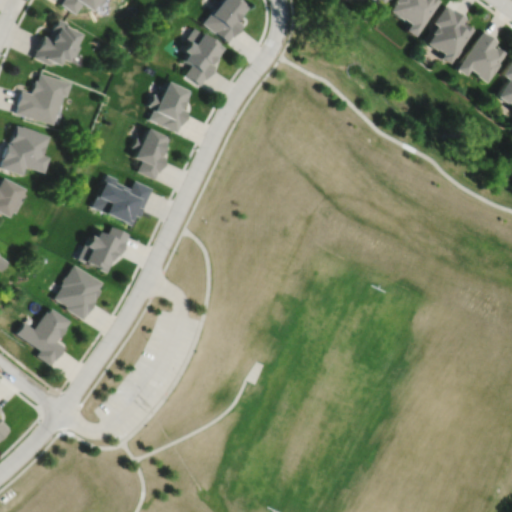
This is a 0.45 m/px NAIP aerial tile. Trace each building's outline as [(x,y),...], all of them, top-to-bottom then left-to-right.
[(59,0),(58,2),(72,12),(79,2),(88,9),(92,3),(96,5),(99,0),(59,0)] [(235,0),(216,0),(199,22),(224,41),(229,35),(230,36),(239,24),(235,20),(246,6),(239,1),(238,2),(235,0)] [(392,0),(392,1),(394,2),(388,10),(399,18),(400,17),(407,22),(402,29),(411,35),(437,0),(392,0)] [(443,4),(430,21),(434,25),(429,32),(430,33),(423,42),(433,49),(433,48),(440,53),(437,57),(445,62),(451,55),(452,56),(456,49),(455,49),(470,28),(462,22),(461,23),(460,22),(463,17),(450,8),(449,9),(443,4)] [(54,17),(45,36),(40,34),(33,48),(33,49),(30,56),(47,64),(48,60),(55,64),(58,58),(64,60),(66,55),(70,57),(76,45),(72,43),(78,32),(62,25),(64,21),(54,17)] [(191,27),(182,40),(185,41),(179,50),(184,53),(179,60),(188,65),(182,74),(197,84),(201,78),(202,79),(212,65),(210,63),(221,47),(213,41),(212,42),(191,27)] [(480,30),(452,68),(462,75),(466,68),(473,73),(472,75),(482,82),(496,63),(494,62),(502,52),(493,45),(491,48),(490,46),(494,41),(480,30)] [(511,56),(499,74),(506,79),(494,96),(503,102),(504,101),(511,106),(508,110),(511,112),(511,56)] [(36,72),(33,79),(31,79),(27,91),(29,91),(29,92),(18,89),(13,104),(15,104),(12,112),(50,123),(59,94),(62,95),(67,81),(36,72)] [(163,80),(156,95),(150,93),(145,105),(150,107),(145,119),(173,132),(177,125),(184,110),(179,108),(187,92),(163,80)] [(12,124),(10,131),(9,130),(5,141),(7,142),(7,143),(3,142),(0,150),(0,167),(19,174),(22,166),(40,172),(45,156),(38,154),(45,135),(33,131),(33,130),(18,125),(18,126),(12,124)] [(143,128),(138,137),(134,135),(129,146),(135,149),(131,156),(139,160),(135,170),(139,172),(138,173),(151,179),(154,172),(155,172),(163,157),(156,154),(158,148),(160,149),(165,138),(143,128)] [(105,173),(101,182),(102,182),(96,194),(95,194),(90,206),(129,224),(134,215),(135,216),(148,188),(132,180),(128,188),(114,181),(115,178),(105,173)] [(0,178),(0,215),(3,217),(6,210),(10,212),(16,201),(13,199),(19,189),(0,178)] [(87,234),(83,241),(82,241),(75,256),(104,269),(110,256),(108,256),(111,250),(116,253),(126,233),(109,225),(104,235),(96,231),(94,237),(87,234)] [(71,262),(63,274),(62,273),(59,278),(60,278),(58,282),(59,283),(51,296),(64,303),(62,306),(80,316),(83,310),(84,311),(92,298),(91,298),(97,287),(95,286),(99,279),(71,262)] [(13,331),(37,347),(33,353),(47,363),(51,357),(52,358),(61,344),(52,338),(55,334),(56,335),(63,325),(62,325),(67,318),(48,305),(45,310),(43,309),(31,326),(21,320),(13,331)]
